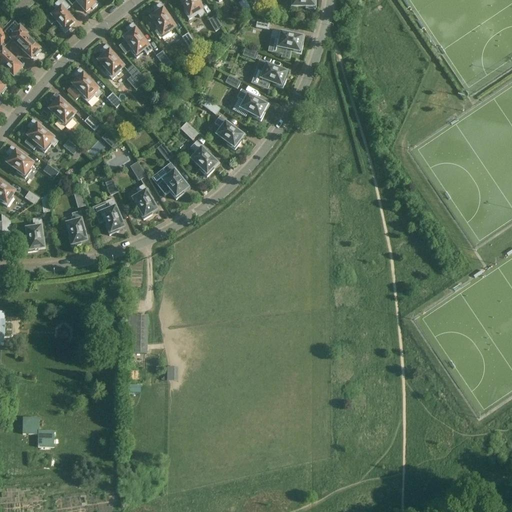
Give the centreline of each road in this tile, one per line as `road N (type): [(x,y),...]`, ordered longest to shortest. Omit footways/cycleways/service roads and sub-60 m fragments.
road 1 (residential): [(0,270),(108,255),(192,217),(260,155),(286,119),(316,55),(329,0)]
road 2 (residential): [(0,136),(80,47),(137,0)]
